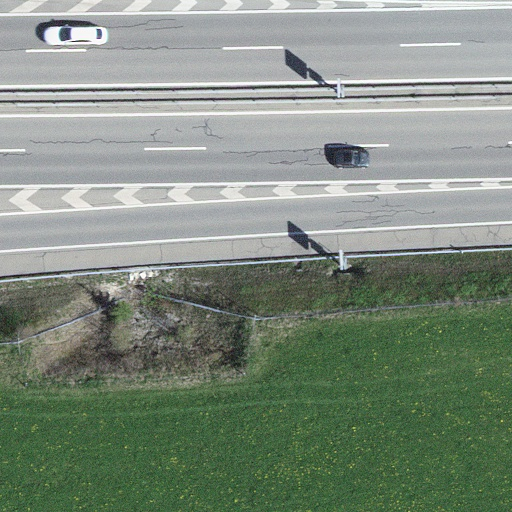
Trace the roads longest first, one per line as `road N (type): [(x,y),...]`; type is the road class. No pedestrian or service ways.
road 1 (motorway): [(0,234),(511,204)]
road 2 (motorway): [(0,150),(511,142)]
road 3 (motorway): [(511,43),(0,50)]
